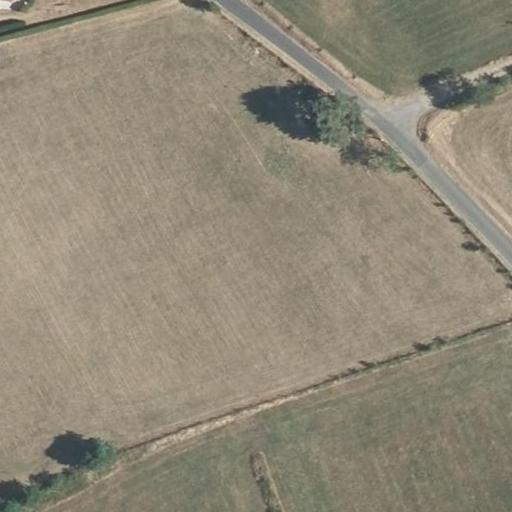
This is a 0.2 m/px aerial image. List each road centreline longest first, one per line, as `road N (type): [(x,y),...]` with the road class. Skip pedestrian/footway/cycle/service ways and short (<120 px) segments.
road 1 (unclassified): [(228,0),(390,121),(511,249)]
road 2 (track): [(511,70),(390,121)]
